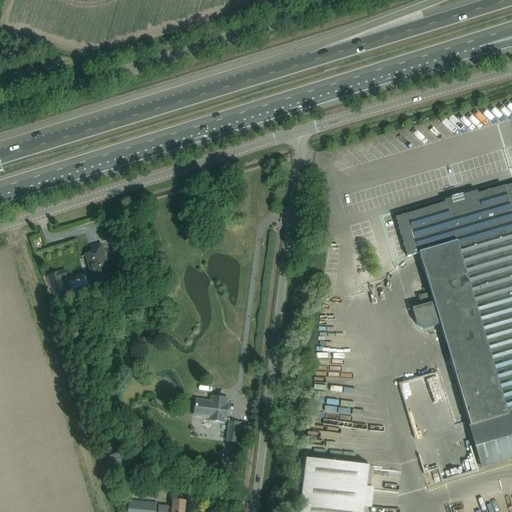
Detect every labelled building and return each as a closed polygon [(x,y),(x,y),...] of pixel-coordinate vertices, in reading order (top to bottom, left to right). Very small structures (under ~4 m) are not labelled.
[(490,107),(486,111),(492,117),(496,113),(490,107)] [(511,184),(477,195),(476,192),(444,202),(441,203),(440,203),(441,205),(395,218),(407,258),(418,254),(430,293),(417,297),(420,307),(412,309),(416,325),(424,329),(439,324),(469,427),(468,427),(480,469),(490,466),(511,458),(511,184)] [(324,214),(325,203),(316,202),(315,213),(324,214)] [(323,221),(314,220),(314,231),(322,232),(323,221)] [(93,253),(81,257),(81,258),(86,256),(92,278),(108,274),(99,246),(91,248),(93,253)] [(47,276),(54,300),(67,296),(62,280),(68,279),(65,269),(59,271),(59,272),(47,276)] [(341,310),(341,318),(353,318),(353,310),(341,310)] [(196,401),(195,411),(193,419),(224,423),(224,420),(225,420),(227,405),(226,405),(227,400),(218,398),(217,403),(196,401)] [(240,424),(229,423),(226,442),(237,443),(240,424)] [(129,466),(124,451),(104,458),(110,473),(129,466)] [(454,467),(471,462),(468,453),(452,458),(454,467)] [(367,511),(373,467),(301,459),(294,511),(367,511)] [(375,499),(374,511),(387,511),(388,499),(375,499)] [(158,506),(157,511),(183,511),(185,502),(172,500),(172,507),(158,506)] [(155,511),(157,504),(128,501),(127,511),(155,511)]
